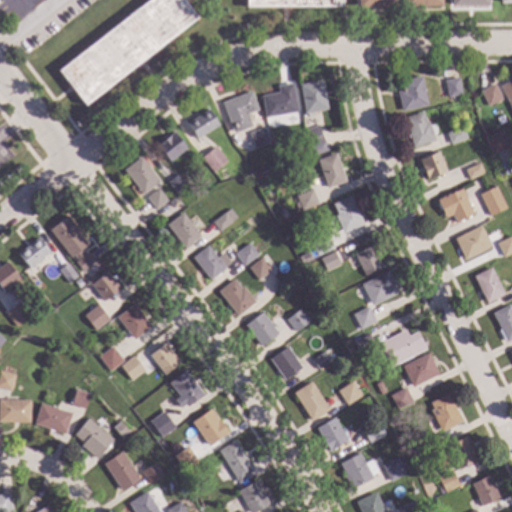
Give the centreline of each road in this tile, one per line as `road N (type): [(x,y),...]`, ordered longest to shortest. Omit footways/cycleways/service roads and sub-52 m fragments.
road 1 (residential): [(511,44),(274,47),(227,59),(188,76),(0,216)]
road 2 (residential): [(351,46),(359,135),(401,247),(511,459)]
road 3 (residential): [(68,162),(268,429),(305,511)]
